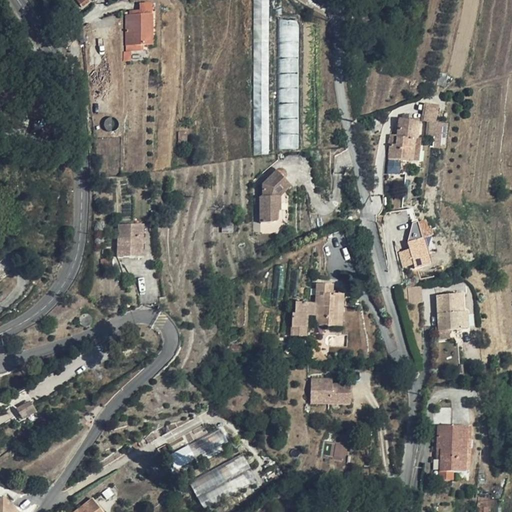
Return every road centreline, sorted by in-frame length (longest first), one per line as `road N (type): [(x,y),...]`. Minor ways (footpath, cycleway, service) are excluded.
road 1 (residential): [(405,511),(414,381),(354,158),(336,13),(324,0)]
road 2 (residential): [(0,363),(130,318),(153,316),(168,331),(171,348),(111,407),(47,500)]
road 3 (secondary): [(0,333),(42,309),(68,280),(82,220),(75,94),(20,0)]
road 4 (residential): [(47,500),(210,418)]
